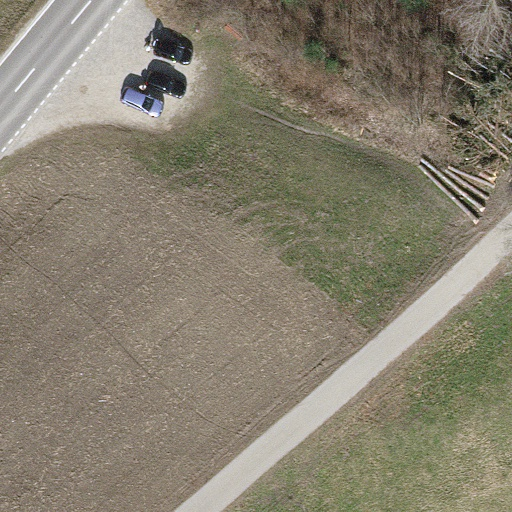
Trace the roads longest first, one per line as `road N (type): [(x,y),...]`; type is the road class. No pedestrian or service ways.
road 1 (track): [(202,511),(511,235)]
road 2 (tertiary): [(0,112),(93,0)]
